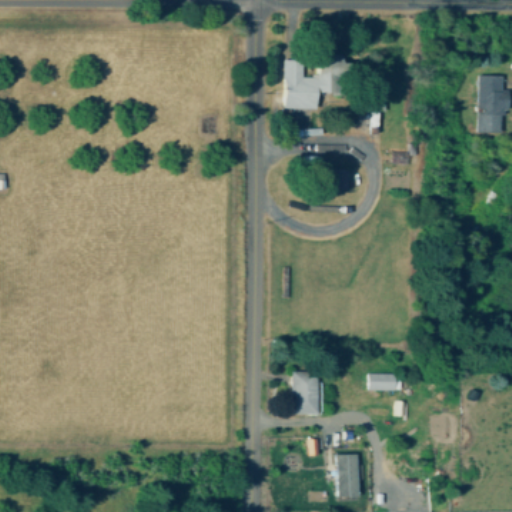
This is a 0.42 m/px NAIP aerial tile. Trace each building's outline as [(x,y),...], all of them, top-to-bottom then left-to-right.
[(284,58),(283,106),(316,106),(317,90),(339,90),(339,74),(343,74),(344,53),(319,53),(319,74),(302,74),(302,58),(284,58)] [(476,129),(500,130),(500,109),(508,110),(508,88),(501,87),(501,73),(478,73),(476,129)] [(316,412),(317,369),(291,369),(290,411),(316,412)] [(394,388),(394,371),(367,371),(367,387),(394,388)] [(356,451),(334,452),(335,495),(357,494),(356,451)]
